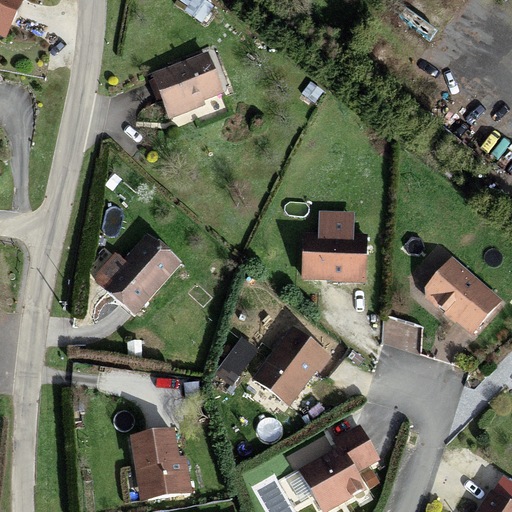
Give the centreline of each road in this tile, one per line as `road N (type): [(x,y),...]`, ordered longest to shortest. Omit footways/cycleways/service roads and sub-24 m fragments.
road 1 (tertiary): [(51,224),(34,335),(25,511)]
road 2 (tertiary): [(94,0),(51,224)]
road 3 (residential): [(404,511),(436,417),(414,379)]
